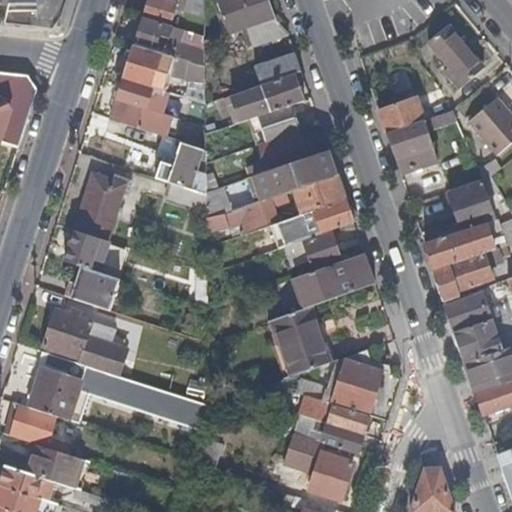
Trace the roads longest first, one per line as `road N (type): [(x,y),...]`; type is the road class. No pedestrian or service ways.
road 1 (residential): [(451,418),(307,0)]
road 2 (tertiary): [(0,306),(76,60)]
